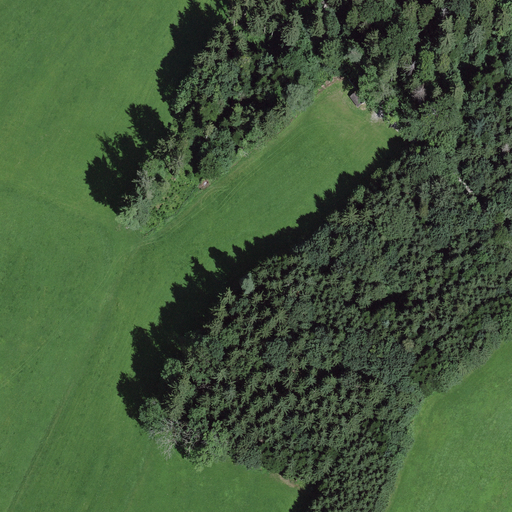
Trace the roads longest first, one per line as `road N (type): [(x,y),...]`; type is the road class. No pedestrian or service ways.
road 1 (track): [(511,247),(478,200),(368,91),(318,0)]
road 2 (track): [(305,511),(365,416),(475,315),(511,295)]
